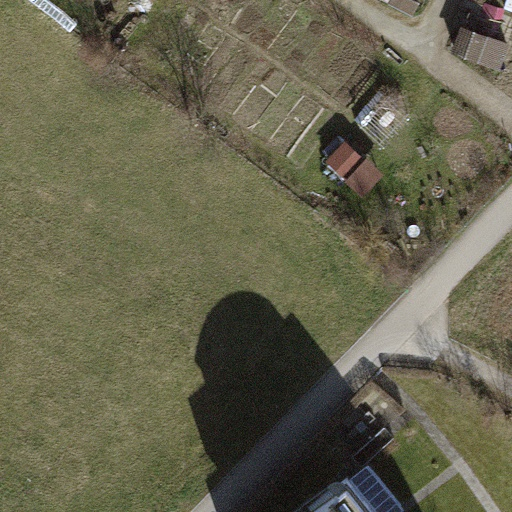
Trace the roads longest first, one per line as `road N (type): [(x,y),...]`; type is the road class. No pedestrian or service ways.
road 1 (track): [(511,209),(224,511)]
road 2 (track): [(348,0),(511,126)]
road 3 (track): [(397,332),(511,392)]
